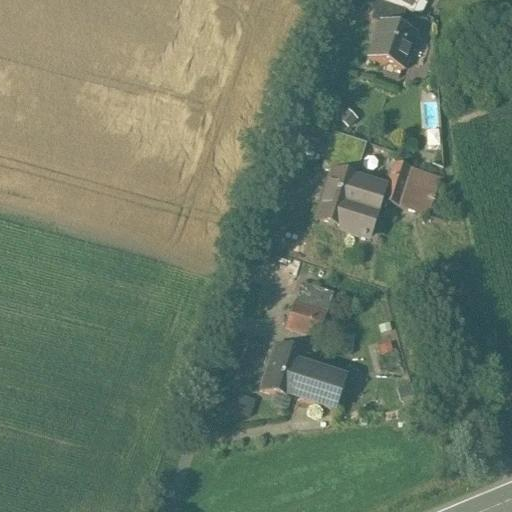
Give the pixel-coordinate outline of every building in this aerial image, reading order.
[(411,0),(378,0),(377,3),(405,12),(406,12),(411,0)] [(405,12),(377,3),(371,22),(381,26),(381,25),(399,31),(405,12)] [(399,31),(381,25),(381,26),(369,61),(402,72),(414,37),(399,31)] [(419,87),(404,82),(398,100),(413,105),(419,87)] [(428,129),(443,127),(440,101),(424,103),(428,129)] [(365,146),(332,135),(321,172),(330,174),(354,181),(365,146)] [(395,155),(365,146),(354,181),(360,183),(356,195),(375,201),(375,202),(380,203),(391,165),(392,165),(395,155)] [(392,165),(391,165),(380,203),(407,212),(419,174),(392,165)] [(354,181),(330,174),(316,221),(344,230),(345,230),(350,216),(356,218),(361,201),(355,199),(356,195),(360,183),(354,181)] [(361,201),(356,218),(350,216),(345,230),(344,230),(343,235),(362,241),(375,202),(375,201),(356,195),(355,199),(361,201)] [(305,285),(338,290),(341,277),(308,272),(305,285)] [(332,296),(301,286),(294,307),(325,317),(332,296)] [(294,307),(293,307),(286,330),(297,333),(318,340),(325,317),(294,307)] [(318,340),(297,333),(292,348),(313,355),(318,340)] [(307,358),(275,348),(261,391),(294,401),(294,399),(330,410),(340,381),(304,369),(307,360),(306,360),(307,358)] [(241,397),(236,413),(253,418),(258,402),(241,397)]
